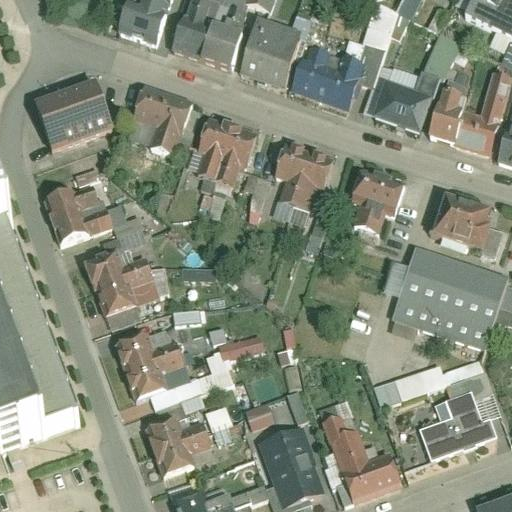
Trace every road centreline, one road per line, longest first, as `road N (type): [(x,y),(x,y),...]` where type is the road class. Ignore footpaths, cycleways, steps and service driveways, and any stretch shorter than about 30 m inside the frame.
road 1 (residential): [(51,60),(14,114),(15,165),(134,511)]
road 2 (residential): [(511,190),(115,63),(51,60)]
